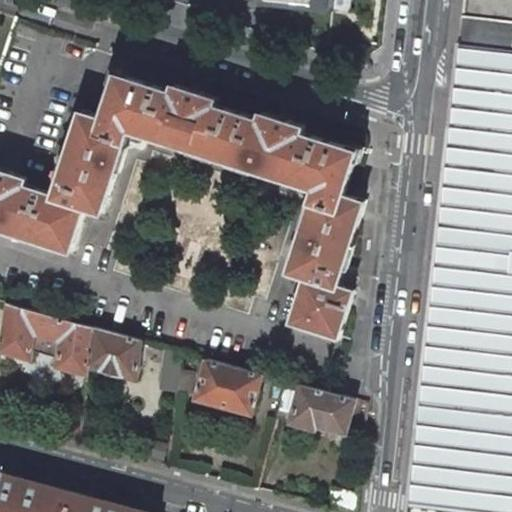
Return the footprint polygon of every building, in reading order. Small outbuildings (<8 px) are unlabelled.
[(511,24),(462,19),(459,48),(511,53),(511,24)] [(511,511),(511,53),(459,48),(412,511),(415,511),(422,511),(511,511)] [(0,226),(74,250),(88,206),(105,211),(131,127),(317,187),(290,271),(307,276),(293,320),(341,336),(356,289),(340,284),(366,201),(346,193),(360,150),(305,132),(307,125),(264,112),(262,118),(217,104),(220,97),(177,83),(175,90),(119,72),(104,116),(84,109),(57,194),(27,184),(29,177),(0,168),(0,226)] [(33,351),(59,359),(58,365),(88,374),(89,366),(94,328),(9,304),(2,350),(32,358),(33,351)] [(143,342),(94,328),(89,366),(103,370),(138,379),(143,342)] [(183,353),(167,348),(162,387),(178,390),(181,371),(183,353)] [(196,398),(254,414),(265,376),(207,359),(202,376),(197,394),(196,398)] [(191,394),(194,373),(181,371),(178,390),(178,392),(191,394)] [(280,407),(294,411),(301,386),(287,382),(280,407)] [(348,433),(356,401),(344,398),(301,386),(294,411),(291,422),(317,429),(318,424),(348,433)] [(16,393),(0,390),(0,419),(11,422),(16,393)] [(82,425),(69,424),(68,437),(80,440),(82,425)] [(167,442),(150,438),(146,453),(164,457),(167,442)] [(154,511),(93,496),(92,501),(86,500),(87,494),(4,472),(0,499),(0,511),(154,511)]
